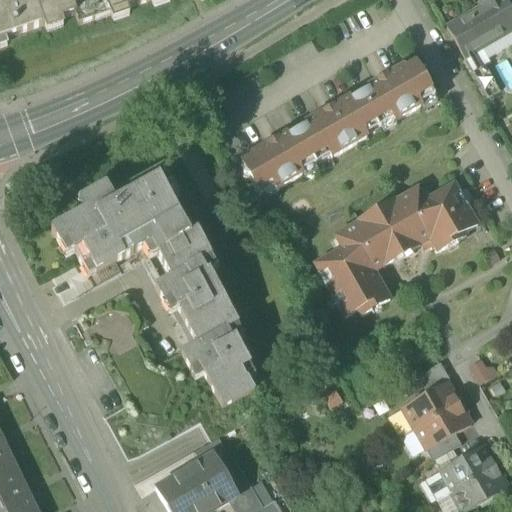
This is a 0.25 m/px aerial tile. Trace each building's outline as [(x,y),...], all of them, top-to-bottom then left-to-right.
[(0,0),(0,43),(45,28),(35,0),(0,0)] [(35,0),(45,28),(75,18),(79,27),(156,0),(35,0)] [(511,13),(504,0),(496,0),(483,8),(446,29),(463,60),(465,60),(476,53),(482,50),(511,32),(511,13)] [(478,0),(483,8),(496,0),(478,0)] [(511,32),(482,50),(488,61),(511,47),(511,32)] [(465,60),(473,73),(483,67),(489,63),(488,61),(482,50),(476,53),(465,60)] [(249,180),(260,199),(274,190),(276,192),(303,177),(302,174),(316,166),(313,160),(326,153),(329,159),(331,161),(367,140),(366,138),(362,132),(375,125),(378,131),(392,122),(394,125),(421,109),(420,107),(434,98),(424,79),(425,74),(419,72),(416,66),(405,72),(404,69),(367,91),(368,93),(351,103),(350,100),(304,126),(306,129),(289,139),(287,136),(250,157),(252,160),(241,166),(245,172),(243,178),(249,180)] [(494,84),(483,67),(473,73),(483,91),(494,84)] [(366,138),(378,131),(375,125),(362,132),(366,138)] [(316,166),(329,159),(326,153),(313,160),(316,166)] [(204,378),(223,412),(241,402),(255,395),(249,383),(257,379),(237,343),(245,338),(211,277),(219,272),(197,233),(190,237),(171,202),(179,198),(164,171),(129,190),(133,199),(117,208),(106,188),(78,204),(84,215),(51,233),(66,260),(74,255),(88,280),(143,250),(149,261),(149,262),(158,257),(170,281),(163,285),(197,347),(181,356),(196,383),(204,378)] [(340,312),(344,320),(357,313),(361,319),(371,313),(370,310),(378,306),(379,308),(390,303),(377,281),(380,279),(383,269),(393,264),(392,261),(408,251),(410,254),(420,248),(430,251),(433,249),(437,255),(447,250),(446,247),(454,243),(455,245),(466,239),(464,236),(477,228),(466,210),(468,209),(459,195),(458,195),(454,188),(425,204),(418,191),(395,205),(394,203),(357,224),(358,225),(334,239),(341,252),(314,267),(319,275),(317,276),(325,290),(327,289),(332,298),(330,299),(338,313),(340,312)] [(143,250),(88,280),(94,291),(149,261),(143,250)] [(393,264),(410,254),(408,251),(392,261),(393,264)] [(469,370),(479,389),(490,383),(479,364),(469,370)] [(419,378),(429,396),(446,386),(450,384),(440,367),(419,378)] [(401,441),(414,433),(461,406),(457,399),(455,401),(446,386),(429,396),(427,397),(423,396),(422,400),(402,411),(403,413),(389,420),(401,441)] [(465,413),(461,406),(414,433),(426,454),(455,438),(471,428),(462,414),(465,413)] [(426,454),(432,464),(447,456),(453,453),(461,448),(455,438),(426,454)] [(194,456),(200,466),(213,459),(225,453),(219,442),(194,456)] [(437,504),(439,503),(497,469),(493,463),(491,464),(483,449),(459,463),(452,467),(438,475),(439,476),(425,483),(437,504)] [(0,511),(35,511),(29,498),(24,500),(0,451),(0,511)] [(453,453),(447,456),(450,462),(452,467),(459,463),(453,453)] [(432,464),(440,468),(450,462),(447,456),(432,464)] [(156,491),(167,511),(216,511),(227,506),(237,501),(236,499),(213,459),(200,466),(156,491)] [(501,476),(497,469),(439,503),(444,511),(472,511),(503,495),(506,493),(507,492),(499,477),(501,476)] [(260,485),(250,491),(262,511),(272,506),(260,485)] [(261,511),(262,511),(250,491),(236,499),(237,501),(227,506),(230,511),(261,511)] [(506,493),(503,495),(509,505),(511,503),(506,493)]
